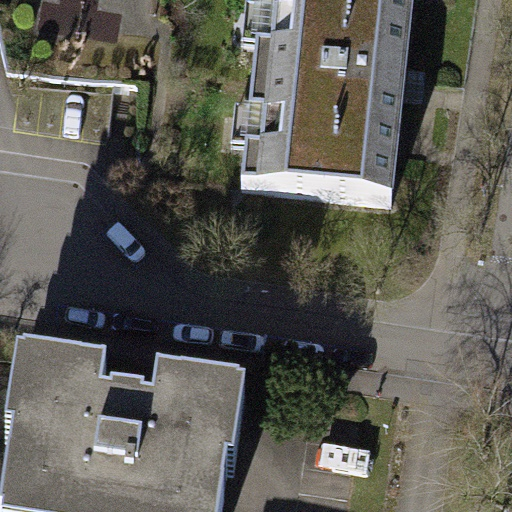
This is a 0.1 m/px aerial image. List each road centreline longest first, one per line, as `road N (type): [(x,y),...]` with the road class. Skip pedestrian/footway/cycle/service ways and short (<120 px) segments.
road 1 (residential): [(491,365),(31,272),(0,279)]
road 2 (residential): [(491,365),(511,230)]
